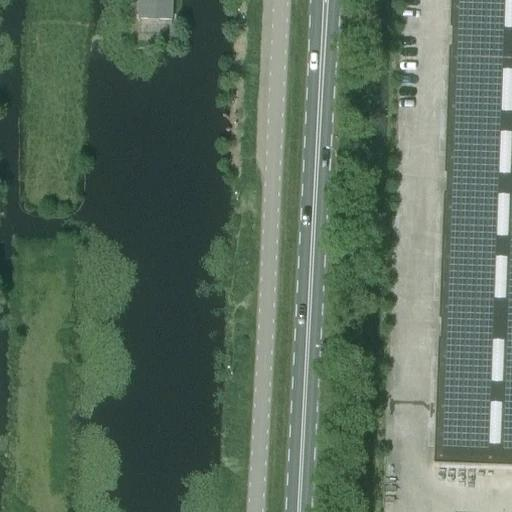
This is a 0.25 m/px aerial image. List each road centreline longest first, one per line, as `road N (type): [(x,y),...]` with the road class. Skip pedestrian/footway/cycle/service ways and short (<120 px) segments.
road 1 (primary): [(299,511),(325,0)]
road 2 (unclassified): [(280,0),(254,511)]
